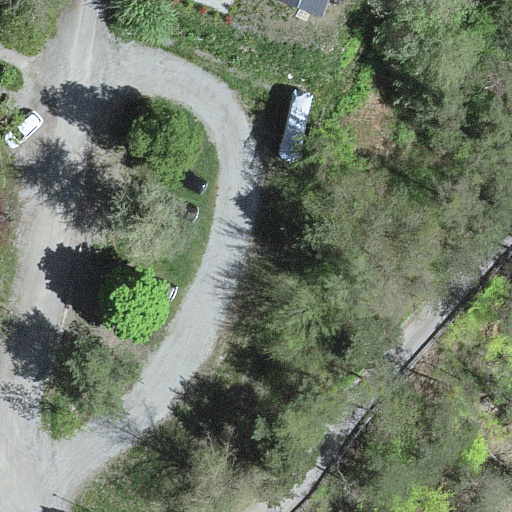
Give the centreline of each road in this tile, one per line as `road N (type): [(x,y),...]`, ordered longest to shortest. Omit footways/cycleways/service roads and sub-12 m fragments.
road 1 (residential): [(94,75),(159,75),(220,108),(237,156),(230,230),(202,312),(153,394),(102,443),(18,473)]
road 2 (residential): [(18,473),(15,427),(33,314),(77,100),(94,75)]
road 3 (residential): [(511,222),(264,511)]
